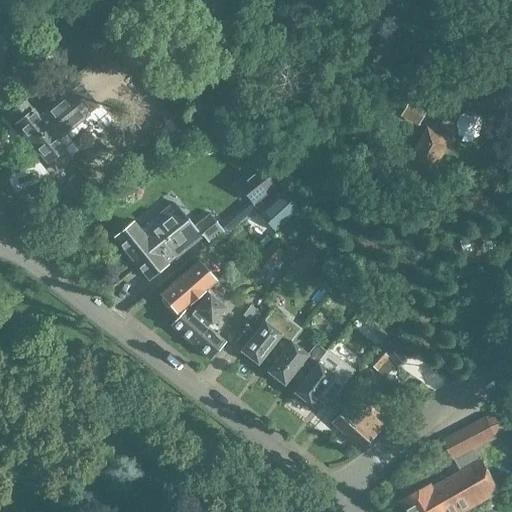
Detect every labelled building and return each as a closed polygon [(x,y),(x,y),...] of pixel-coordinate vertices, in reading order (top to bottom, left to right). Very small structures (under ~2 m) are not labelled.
[(52,68),(67,57),(59,47),(44,59),(52,68)] [(85,93),(79,86),(38,120),(32,113),(31,113),(23,104),(11,114),(18,123),(16,125),(55,170),(68,159),(61,150),(62,148),(56,140),(96,106),(90,99),(86,103),(80,97),(85,93)] [(412,101),(401,120),(418,130),(429,111),(412,101)] [(426,129),(407,164),(432,178),(451,143),(426,129)] [(253,205),(273,189),(258,170),(237,187),(253,205)] [(274,235),(301,212),(284,191),(256,215),(274,235)] [(115,238),(147,279),(202,235),(209,243),(223,232),(209,213),(192,227),(174,204),(138,232),(132,224),(115,238)] [(308,243),(295,261),(305,268),(318,250),(308,243)] [(273,244),(258,263),(267,271),(283,253),(273,244)] [(216,282),(214,279),(208,271),(199,262),(187,272),(160,294),(163,296),(162,301),(168,308),(173,308),(180,315),(186,308),(216,282)] [(364,287),(347,274),(335,288),(352,302),(364,287)] [(186,308),(180,315),(180,316),(172,325),(191,342),(206,325),(206,326),(210,321),(212,323),(228,305),(209,289),(194,307),(195,308),(191,313),(186,308)] [(250,305),(242,315),(249,320),(257,310),(250,305)] [(264,319),(240,350),(257,364),(264,355),(273,362),(289,341),(290,341),(299,329),(273,309),(264,319)] [(206,325),(191,342),(211,359),(224,341),(206,326),(206,325)] [(390,341),(405,359),(414,352),(399,334),(390,341)] [(289,341),(273,362),(266,371),(284,385),(290,376),(299,383),(317,361),(323,353),(314,347),(308,355),(292,341),(291,342),(290,341),(289,341)] [(405,359),(390,341),(382,348),(397,366),(405,359)] [(317,361),(299,383),(292,392),(310,406),(317,397),(327,404),(354,370),(326,348),(323,353),(317,361)] [(379,350),(367,363),(376,372),(388,359),(379,350)] [(417,409),(430,392),(420,383),(406,399),(417,409)] [(404,501),(409,511),(461,511),(499,491),(482,460),(479,462),(472,449),(496,436),(494,431),(511,423),(511,406),(488,417),(444,440),(454,458),(456,457),(463,470),(432,488),(431,486),(404,501)] [(362,450),(383,425),(363,407),(355,417),(345,408),(332,424),(362,450)]
